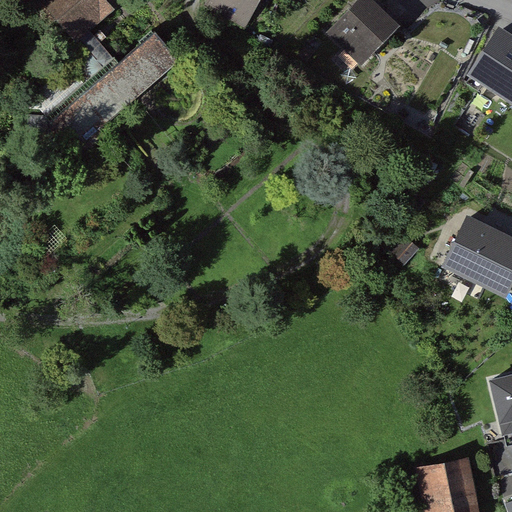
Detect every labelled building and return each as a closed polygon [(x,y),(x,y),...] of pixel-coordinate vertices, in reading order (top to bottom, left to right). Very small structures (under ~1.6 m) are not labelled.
[(39,0),(30,7),(75,59),(143,0),(39,0)] [(213,0),(211,4),(253,29),(270,0),(213,0)] [(381,0),(367,0),(336,32),(370,65),(408,26),(381,0)] [(511,34),(505,30),(483,63),(511,81),(511,34)] [(157,32),(67,106),(95,140),(185,66),(157,32)] [(511,225),(484,211),(458,263),(511,289),(511,225)] [(430,511),(485,511),(475,457),(422,468),(430,511)]
